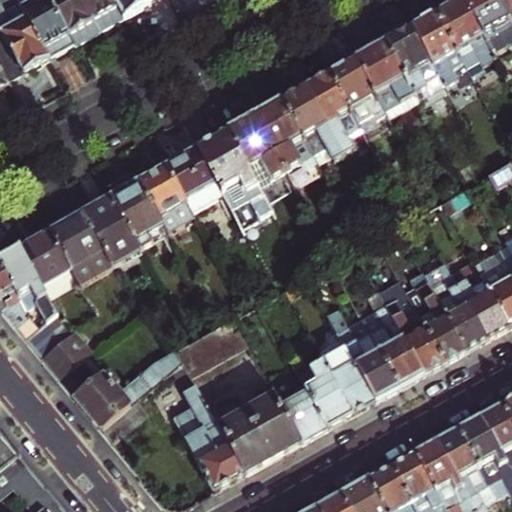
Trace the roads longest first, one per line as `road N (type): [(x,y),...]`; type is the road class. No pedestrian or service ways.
road 1 (residential): [(0,180),(321,0)]
road 2 (tertiary): [(254,511),(511,368)]
road 3 (residential): [(114,511),(0,367)]
